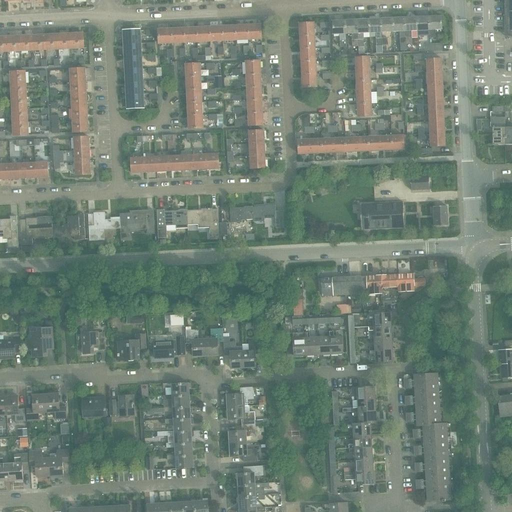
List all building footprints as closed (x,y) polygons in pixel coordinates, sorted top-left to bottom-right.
[(429,16),(417,17),(418,30),(430,29),(429,16)] [(441,16),(429,16),(430,29),(430,37),(436,37),(436,29),(442,29),(441,16)] [(401,44),(406,44),(405,17),(393,18),(394,31),(400,31),(401,44)] [(412,30),(418,30),(417,17),(405,17),(406,44),(412,44),(412,30)] [(381,18),(369,19),(370,32),(376,32),(377,45),(382,45),(382,38),(382,32),(381,18)] [(382,32),(394,31),(393,18),(381,18),(382,32)] [(369,19),(357,20),(358,46),(364,46),(364,32),(370,32),(369,19)] [(347,47),(346,33),(345,20),(333,21),(334,34),(340,33),(340,47),(347,47)] [(353,46),(358,46),(357,20),(345,20),(346,33),(352,33),(353,46)] [(314,35),(314,22),(300,23),(300,36),(314,35)] [(261,24),(248,25),(249,39),(262,39),(261,24)] [(235,25),(223,26),(223,40),(236,40),(235,25)] [(248,25),(235,25),(236,40),(249,39),(248,25)] [(223,26),(210,27),(210,41),(223,40),(223,26)] [(197,27),(184,28),(185,42),(198,42),(197,27)] [(210,27),(197,27),(198,42),(210,41),(210,27)] [(171,28),(158,29),(159,44),(172,43),(171,28)] [(184,28),(171,28),(172,43),(185,42),(184,28)] [(140,43),(139,30),(125,31),(125,44),(140,43)] [(59,49),(71,49),(71,33),(58,34),(59,49)] [(71,49),(84,48),(84,33),(71,33),(71,49)] [(33,50),(46,50),(45,34),(33,35),(33,50)] [(46,50),(59,49),(58,34),(45,34),(46,50)] [(21,51),(33,50),(33,35),(20,36),(21,51)] [(315,48),(314,35),(300,36),(301,49),(315,48)] [(0,51),(9,51),(8,36),(0,36),(0,51)] [(9,51),(21,51),(20,36),(8,36),(9,51)] [(430,43),(431,51),(444,50),(443,42),(430,43)] [(141,56),(140,43),(125,44),(126,57),(141,56)] [(316,61),(315,48),(301,49),(302,61),(316,61)] [(141,69),(141,56),(126,57),(126,70),(141,69)] [(356,57),(356,69),(370,68),(370,56),(356,57)] [(427,59),(427,71),(442,71),(442,58),(427,59)] [(261,73),(260,60),(246,61),(246,74),(261,73)] [(316,73),(316,61),(302,61),(302,74),(316,73)] [(200,63),(186,64),(186,77),(201,76),(200,63)] [(86,68),(71,69),(71,82),(86,81),(86,68)] [(156,76),(149,76),(150,80),(156,80),(156,78),(157,78),(162,78),(161,68),(148,69),(148,74),(156,74),(156,76)] [(356,69),(357,80),(371,80),(370,68),(356,69)] [(142,82),(141,69),(126,70),(127,83),(142,82)] [(26,71),(10,71),(11,84),(26,84),(26,71)] [(427,71),(428,84),(443,83),(442,71),(427,71)] [(261,86),(261,73),(246,74),(247,87),(261,86)] [(317,86),(316,73),(302,74),(303,87),(317,86)] [(186,77),(187,90),(201,89),(201,76),(186,77)] [(357,80),(357,92),(371,91),(371,80),(357,80)] [(87,94),(86,81),(71,82),(72,94),(87,94)] [(143,94),(142,82),(127,83),(128,95),(143,94)] [(428,84),(428,96),(444,95),(443,83),(428,84)] [(27,96),(26,84),(11,84),(12,97),(27,96)] [(262,99),(261,86),(247,87),(248,100),(262,99)] [(202,102),(201,89),(187,90),(188,103),(202,102)] [(357,92),(358,103),(372,103),(371,91),(357,92)] [(88,106),(87,94),(72,94),(72,107),(88,106)] [(143,108),(143,94),(128,95),(128,108),(143,108)] [(428,96),(429,108),(444,108),(444,95),(428,96)] [(28,109),(27,96),(12,97),(12,110),(28,109)] [(263,112),(262,99),(248,100),(248,113),(263,112)] [(203,115),(202,102),(188,103),(188,116),(203,115)] [(358,116),(372,115),(372,103),(358,103),(358,116)] [(88,119),(88,106),(72,107),(73,119),(88,119)] [(429,108),(430,121),(445,120),(444,108),(429,108)] [(28,121),(28,109),(12,110),(13,122),(28,121)] [(263,125),(263,114),(263,112),(248,113),(249,125),(263,125)] [(188,116),(189,129),(204,128),(203,115),(188,116)] [(505,117),(499,117),(491,117),(491,128),(493,128),(493,145),(506,145),(505,127),(505,117)] [(89,132),(88,119),(73,119),(74,132),(89,132)] [(430,121),(430,133),(445,133),(445,120),(430,121)] [(29,134),(28,121),(13,122),(13,135),(29,134)] [(59,121),(52,121),(52,128),(52,134),(60,133),(60,128),(59,128),(59,121)] [(249,131),(250,144),(264,143),(264,130),(249,131)] [(431,146),(446,145),(445,133),(430,133),(431,146)] [(381,150),(392,149),(392,135),(380,136),(381,150)] [(392,149),(404,149),(404,135),(392,135),(392,149)] [(357,151),(369,150),(368,136),(357,137),(357,151)] [(369,150),(381,150),(380,136),(368,136),(369,150)] [(90,150),(89,137),(74,138),(75,151),(90,150)] [(334,152),(346,151),(345,137),(333,138),(334,152)] [(346,151),(357,151),(357,137),(345,137),(346,151)] [(311,153),(322,152),(322,138),(310,139),(311,153)] [(322,152),(334,152),(333,138),(322,138),(322,152)] [(299,153),(311,153),(310,139),(298,139),(299,153)] [(265,155),(264,143),(250,144),(250,156),(265,155)] [(90,162),(90,150),(75,151),(75,163),(90,162)] [(59,152),(53,152),(54,158),(54,164),(60,163),(60,162),(63,162),(63,158),(63,152),(59,152)] [(206,169),(219,169),(218,154),(205,155),(206,169)] [(181,171),(193,170),(193,155),(180,156),(181,171)] [(193,170),(206,169),(205,155),(193,155),(193,170)] [(266,168),(265,155),(250,156),(251,169),(266,168)] [(156,172),(169,171),(168,156),(156,157),(156,172)] [(169,171),(181,171),(180,156),(168,156),(169,171)] [(144,173),(156,172),(156,157),(143,158),(144,173)] [(132,173),(144,173),(143,158),(131,158),(132,173)] [(36,178),(49,177),(48,162),(35,163),(36,178)] [(91,175),(90,162),(75,163),(76,176),(91,175)] [(11,179),(23,178),(22,163),(10,164),(11,179)] [(23,178),(36,178),(35,163),(22,163),(23,178)] [(0,179),(11,179),(10,164),(0,164),(0,179)] [(430,189),(429,177),(410,177),(411,190),(430,189)] [(362,230),(404,228),(403,202),(361,205),(362,230)] [(264,219),(276,218),(276,228),(284,228),(283,211),(275,211),(275,205),(267,205),(267,206),(253,207),(253,219),(253,222),(264,221),(264,219)] [(242,219),(253,219),(253,207),(253,206),(244,207),(245,207),(230,208),(231,223),(242,222),(242,219)] [(447,206),(433,207),(434,226),(448,226),(447,206)] [(210,236),(219,235),(218,209),(216,209),(212,209),(212,208),(201,208),(202,210),(187,210),(188,225),(198,224),(198,227),(209,227),(210,236)] [(188,228),(188,225),(187,210),(187,209),(179,209),(179,211),(164,211),(164,210),(157,210),(158,238),(167,238),(166,226),(176,225),(176,228),(188,228)] [(121,215),(121,219),(121,228),(122,240),(131,239),(131,229),(147,229),(147,233),(155,233),(154,211),(153,211),(147,211),(137,211),(137,214),(121,215)] [(121,228),(121,219),(112,219),(112,221),(106,221),(105,213),(95,213),(95,214),(88,214),(90,240),(104,239),(104,229),(121,228)] [(68,226),(53,227),(54,236),(71,235),(75,235),(75,240),(85,239),(84,214),(82,214),(78,214),(79,217),(67,218),(68,226)] [(10,216),(10,220),(0,220),(0,224),(0,229),(0,228),(0,236),(3,237),(3,239),(9,238),(9,247),(18,247),(16,216),(10,216)] [(37,217),(37,219),(26,220),(20,221),(21,245),(33,244),(32,237),(54,236),(53,227),(53,216),(37,217)] [(417,286),(425,284),(424,278),(414,279),(413,273),(397,274),(398,292),(414,292),(413,286),(417,286)] [(382,288),(397,287),(397,292),(398,292),(397,274),(381,275),(382,288)] [(382,294),(382,288),(381,275),(362,276),(363,294),(379,293),(379,294),(382,294)] [(351,294),(363,294),(362,276),(350,277),(351,294)] [(322,296),(351,294),(350,277),(321,278),(322,296)] [(383,306),(392,305),(391,297),(382,298),(383,306)] [(302,300),(294,300),(295,309),(302,308),(302,300)] [(19,308),(10,308),(11,317),(19,317),(19,308)] [(48,310),(43,315),(47,318),(52,313),(48,310)] [(369,322),(369,326),(392,325),(391,313),(374,314),(374,322),(369,322)] [(306,325),(306,319),(302,319),(302,316),(292,316),(292,326),(306,325)] [(45,321),(45,329),(42,329),(42,333),(32,333),(33,340),(27,340),(27,350),(33,350),(33,357),(44,356),(43,346),(53,345),(52,328),(52,321),(45,321)] [(369,330),(369,338),(393,337),(392,325),(369,326),(369,330)] [(211,339),(205,340),(206,356),(219,355),(218,343),(224,342),(223,329),(211,330),(211,339)] [(193,357),(206,356),(205,340),(199,340),(198,330),(186,331),(187,344),(192,344),(193,357)] [(326,337),(319,337),(319,354),(331,354),(330,331),(326,331),(326,337)] [(334,331),(330,331),(331,354),(343,353),(342,336),(334,336),(334,331)] [(98,351),(105,350),(104,333),(99,333),(99,332),(83,333),(84,355),(94,354),(94,346),(98,346),(98,351)] [(306,332),(302,332),(294,332),(294,338),(295,355),(308,355),(306,332)] [(310,332),(306,332),(308,355),(319,354),(319,337),(311,337),(310,332)] [(139,360),(139,349),(147,349),(146,334),(135,334),(135,340),(117,341),(118,354),(116,354),(116,357),(118,356),(118,361),(139,360)] [(14,340),(4,340),(4,335),(0,335),(0,359),(16,358),(15,353),(21,352),(20,338),(14,338),(14,340)] [(178,355),(185,354),(185,344),(184,337),(177,337),(177,341),(155,342),(155,345),(155,350),(156,359),(174,358),(174,354),(178,354),(178,355)] [(229,337),(224,338),(224,342),(224,343),(225,356),(231,356),(231,369),(244,368),(243,352),(243,347),(237,347),(236,342),(230,342),(229,337)] [(370,346),(371,350),(393,349),(393,337),(369,338),(369,339),(375,339),(375,346),(370,346)] [(249,351),(243,352),(244,368),(257,367),(256,355),(261,354),(261,341),(249,341),(249,351)] [(394,361),(393,349),(371,350),(371,355),(376,354),(376,362),(394,361)] [(511,349),(499,350),(499,364),(501,364),(502,378),(511,377),(511,349)] [(438,373),(415,375),(416,392),(439,390),(438,373)] [(190,397),(190,396),(190,389),(192,389),(192,383),(173,385),(172,384),(163,384),(163,388),(173,388),(173,395),(173,397),(190,397)] [(240,394),(227,395),(227,407),(248,406),(248,400),(254,400),(253,386),(240,387),(240,394)] [(357,391),(358,400),(376,399),(375,386),(352,388),(352,392),(357,391)] [(416,392),(417,409),(440,407),(439,390),(416,392)] [(59,394),(46,395),(47,413),(56,413),(56,421),(67,420),(66,407),(60,408),(59,394)] [(501,416),(511,414),(511,394),(498,396),(501,416)] [(39,414),(47,413),(46,395),(33,396),(34,409),(27,410),(28,422),(40,421),(39,414)] [(173,397),(173,395),(164,396),(164,400),(173,400),(174,407),(174,409),(191,408),(190,401),(192,401),(192,396),(190,396),(190,397),(173,397)] [(18,396),(6,397),(7,415),(15,415),(15,422),(26,421),(25,409),(19,409),(18,396)] [(120,417),(135,416),(134,396),(119,397),(119,404),(115,404),(115,401),(110,402),(111,415),(116,415),(120,414),(120,417)] [(83,418),(106,417),(105,398),(99,398),(82,399),(83,418)] [(353,407),(353,412),(376,410),(376,399),(358,400),(353,400),(353,407)] [(248,406),(227,407),(228,419),(241,419),(242,425),(255,424),(255,412),(250,412),(250,406),(248,406)] [(174,409),(174,407),(165,408),(165,413),(174,412),(175,419),(175,421),(191,420),(191,413),(193,413),(193,408),(191,408),(174,409)] [(418,426),(423,425),(441,424),(440,407),(417,409),(418,426)] [(359,423),(371,422),(377,422),(376,410),(353,412),(353,416),(358,415),(359,423)] [(175,421),(175,419),(165,420),(166,424),(165,424),(175,424),(175,431),(175,433),(192,432),(192,425),(194,425),(194,420),(191,420),(175,421)] [(353,428),(354,436),(372,435),(371,422),(359,423),(348,424),(348,429),(353,428)] [(69,423),(61,424),(62,434),(70,433),(69,423)] [(256,436),(255,424),(242,425),(242,431),(229,431),(229,444),(247,443),(246,437),(256,436)] [(441,424),(423,425),(424,442),(448,441),(447,424),(441,424)] [(27,429),(18,429),(18,437),(28,436),(27,429)] [(157,437),(162,436),(167,436),(168,443),(176,443),(176,445),(193,444),(192,437),(195,437),(194,432),(192,432),(175,433),(175,431),(162,432),(157,432),(157,437)] [(372,447),(372,435),(354,436),(354,444),(349,444),(349,448),(372,447)] [(28,437),(20,438),(20,447),(28,446),(28,437)] [(449,457),(448,441),(424,442),(425,459),(449,457)] [(176,443),(168,443),(167,444),(167,448),(176,448),(177,455),(177,457),(193,456),(193,449),(195,449),(195,444),(193,444),(176,445),(176,443)] [(247,449),(247,443),(229,444),(230,456),(244,456),(244,462),(257,461),(257,448),(247,449)] [(373,459),(372,447),(349,448),(349,452),(355,452),(355,460),(373,459)] [(51,458),(50,458),(51,477),(64,476),(63,462),(70,462),(69,450),(58,450),(58,454),(51,455),(51,458)] [(38,478),(51,477),(50,458),(44,459),(44,451),(31,452),(32,466),(37,466),(38,478)] [(23,471),(29,471),(29,466),(28,455),(15,455),(16,463),(10,463),(11,481),(24,480),(23,471)] [(177,457),(177,455),(167,455),(168,460),(177,460),(178,469),(194,468),(194,461),(196,460),(196,456),(193,456),(177,457)] [(0,481),(11,481),(10,463),(3,464),(3,456),(0,456),(0,481)] [(450,474),(449,457),(425,459),(427,476),(450,474)] [(350,468),(351,472),(374,471),(373,459),(355,460),(355,467),(350,468)] [(263,466),(244,467),(244,473),(235,473),(236,478),(238,478),(239,486),(255,485),(255,483),(254,476),(263,475),(263,466)] [(374,483),(374,471),(351,472),(344,473),(344,480),(352,479),(356,479),(356,484),(374,483)] [(452,497),(450,474),(427,476),(428,501),(443,500),(443,502),(446,502),(445,500),(455,499),(455,497),(452,497)] [(269,483),(264,483),(255,483),(255,485),(239,486),(236,486),(236,491),(239,491),(239,498),(255,497),(255,495),(264,495),(264,488),(269,487),(269,483)] [(265,499),(264,495),(255,495),(255,497),(239,498),(237,498),(237,502),(240,502),(240,509),(256,509),(256,507),(256,500),(265,499)] [(203,501),(196,501),(196,511),(208,511),(208,498),(203,499),(203,501)] [(191,502),(184,502),(184,511),(196,511),(196,501),(195,499),(191,499),(191,502)] [(179,502),(172,503),(172,511),(184,511),(184,502),(184,500),(179,500),(179,502)] [(160,511),(160,504),(160,501),(155,502),(155,504),(148,504),(148,511),(160,511)] [(172,511),(172,503),(172,501),(167,501),(167,503),(160,504),(160,511),(172,511)] [(130,511),(130,503),(125,503),(126,506),(118,506),(118,511),(130,511)] [(347,511),(347,503),(325,505),(325,509),(330,508),(330,511),(347,511)]
